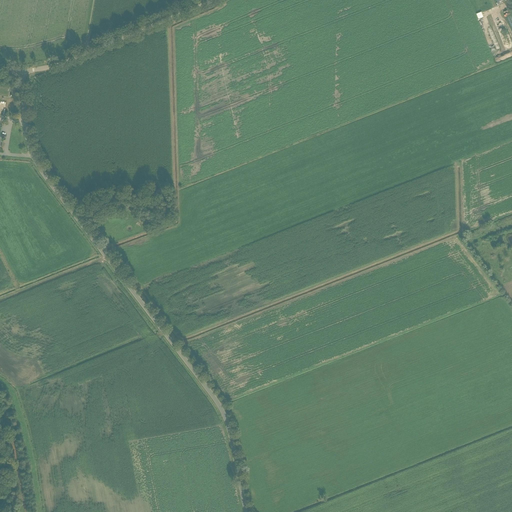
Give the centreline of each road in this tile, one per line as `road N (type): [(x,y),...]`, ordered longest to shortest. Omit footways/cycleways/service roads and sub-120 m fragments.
road 1 (unclassified): [(246,511),(221,409),(42,172),(25,120),(24,71)]
road 2 (unclassified): [(24,71),(215,0)]
